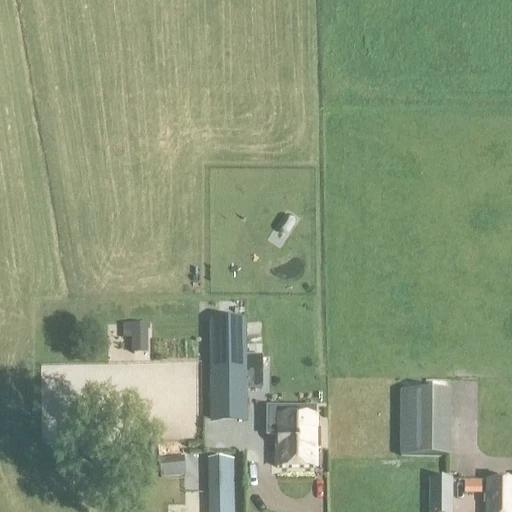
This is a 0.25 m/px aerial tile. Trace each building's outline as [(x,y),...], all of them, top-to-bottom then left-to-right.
[(455,155),(511,156),(511,126),(456,125),(455,155)] [(511,158),(455,158),(455,191),(456,191),(456,215),(511,215),(511,158)] [(511,228),(465,228),(465,243),(511,244),(511,228)] [(511,257),(465,257),(465,273),(511,273),(511,257)] [(511,286),(465,286),(465,302),(511,302),(511,286)] [(511,330),(511,315),(466,314),(465,330),(511,330)] [(209,426),(249,425),(248,323),(207,323),(209,426)] [(130,340),(146,340),(146,325),(130,326),(130,340)] [(473,360),(511,360),(511,344),(473,344),(473,360)] [(266,401),(302,400),(302,385),(266,386),(266,401)] [(399,393),(398,459),(450,459),(450,393),(399,393)] [(276,469),(314,470),(315,451),(319,451),(320,432),(315,432),(315,410),(267,409),(267,437),(277,437),(276,469)] [(184,461),(157,464),(160,481),(186,478),(184,461)] [(234,511),(234,502),(234,480),(234,461),(210,461),(209,511),(234,511)] [(274,491),(312,490),(311,477),(274,479),(274,491)] [(485,511),(511,511),(511,483),(486,484),(485,511)] [(450,511),(450,484),(428,484),(428,511),(450,511)] [(294,511),(314,511),(314,491),(273,492),(273,511),(294,511)]
